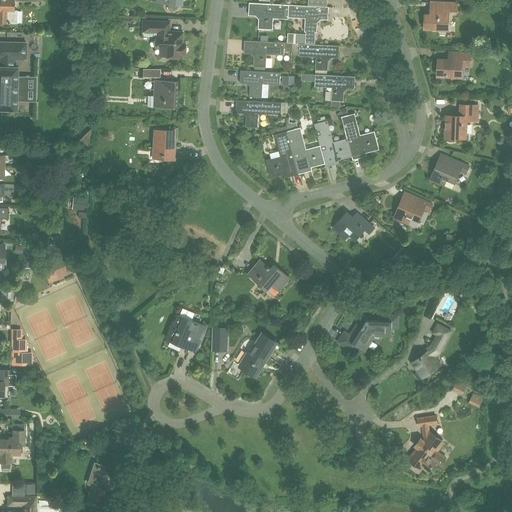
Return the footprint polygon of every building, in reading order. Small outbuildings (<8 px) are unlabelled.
[(0,0),(0,22),(18,23),(19,10),(15,10),(14,0),(0,0)] [(177,8),(178,6),(178,5),(182,5),(182,0),(155,0),(155,2),(170,4),(170,6),(171,7),(173,9),(175,9),(177,8)] [(272,16),(289,17),(289,5),(250,2),(249,15),(259,16),(258,29),(271,30),(272,16)] [(456,11),(457,3),(439,2),(439,9),(433,9),(433,14),(427,13),(426,29),(447,30),(449,11),(456,11)] [(306,42),(315,42),(315,32),(318,32),(318,19),(329,19),(329,7),(289,5),(289,17),(306,18),(305,32),(306,32),(306,42)] [(142,27),(142,36),(155,36),(155,48),(160,48),(160,57),(182,57),(182,54),(184,54),(184,51),(186,51),(186,47),(184,46),(184,43),(182,43),(182,32),(169,31),(164,31),(165,21),(142,20),(142,27)] [(285,51),(285,43),(245,40),(245,53),(255,53),(254,67),(255,67),(265,67),(266,67),(267,54),(285,55),(285,51)] [(15,66),(16,59),(26,59),(27,44),(27,43),(0,41),(0,58),(0,66),(0,109),(17,110),(17,109),(17,97),(23,97),(23,85),(18,84),(18,67),(18,66),(17,66),(15,66)] [(317,57),(316,70),(329,71),(329,57),(339,58),(340,45),(300,43),(299,56),(317,57)] [(470,66),(470,53),(455,52),(454,60),(439,59),(438,75),(461,76),(462,66),(470,66)] [(160,77),(161,69),(131,67),(131,71),(140,71),(140,74),(139,74),(139,76),(160,77)] [(280,85),(281,72),(241,70),(241,83),(251,83),(250,97),(262,97),(263,84),(280,85)] [(282,83),(295,84),(295,75),(283,74),(282,83)] [(355,89),(356,76),(328,75),(316,74),(315,87),(332,88),(332,101),(331,101),(331,106),(341,106),(341,102),(344,102),(345,88),(355,89)] [(177,106),(179,81),(155,80),(154,105),(177,106)] [(281,115),(281,113),(287,113),(288,102),(282,102),(237,100),(237,112),(247,113),(246,126),(258,127),(259,114),(281,115)] [(477,121),(478,106),(461,105),(460,116),(447,115),(446,137),(465,138),(466,120),(477,121)] [(365,152),(380,148),(376,133),(360,137),(353,113),(353,114),(352,112),(348,113),(346,107),(340,109),(341,115),(344,115),(344,116),(342,116),(348,140),(352,155),(353,159),(360,157),(359,151),(364,150),(365,152)] [(311,166),(325,162),(321,147),(305,151),(297,123),(293,123),(292,122),(290,123),(290,117),(287,118),(287,126),(287,128),(299,173),(306,171),(305,165),(310,164),(311,166)] [(321,147),(325,162),(326,166),(333,164),(332,158),(337,157),(338,159),(352,155),(348,140),(332,144),(326,121),(315,124),(321,147)] [(292,175),(299,173),(291,141),(287,128),(287,126),(283,127),(284,132),(277,134),(283,157),(267,161),(270,176),(285,173),(285,170),(290,169),(292,175)] [(172,159),(173,130),(156,130),(154,158),(172,159)] [(438,161),(430,180),(444,186),(444,185),(447,180),(454,183),(455,183),(460,171),(465,173),(468,166),(450,158),(447,165),(438,161)] [(73,197),(72,209),(88,210),(89,196),(83,195),(78,195),(78,198),(73,197)] [(402,200),(394,218),(408,224),(410,217),(418,221),(419,221),(419,220),(422,212),(423,210),(424,209),(429,212),(432,204),(414,196),(410,204),(402,200)] [(0,218),(8,218),(8,208),(0,207),(0,218)] [(370,233),(374,228),(360,216),(356,220),(347,212),(333,228),(344,237),(348,232),(356,238),(364,228),(370,233)] [(17,243),(15,252),(22,254),(24,244),(17,243)] [(23,253),(20,266),(30,268),(33,249),(25,247),(24,247),(23,253)] [(279,291),(290,278),(274,264),(271,268),(261,260),(249,273),(256,279),(256,280),(268,290),(273,285),(279,291)] [(393,260),(382,263),(383,268),(394,266),(393,260)] [(1,299),(13,299),(13,287),(1,287),(1,299)] [(432,319),(438,304),(430,300),(423,315),(424,315),(424,316),(431,319),(431,318),(432,319)] [(49,364),(70,356),(53,311),(32,319),(49,364)] [(191,349),(201,325),(179,315),(177,322),(174,321),(167,338),(191,349)] [(398,327),(399,315),(382,315),(382,321),(366,320),(359,333),(353,330),(350,334),(345,331),(338,342),(353,351),(356,346),(365,351),(375,335),(391,336),(392,327),(398,327)] [(440,352),(451,331),(438,324),(433,333),(437,335),(432,345),(428,348),(430,350),(413,362),(424,377),(440,365),(434,357),(440,352)] [(229,351),(230,327),(213,326),(212,351),(229,351)] [(31,362),(31,354),(25,353),(25,340),(20,340),(20,330),(14,330),(13,362),(31,362)] [(256,376),(273,350),(258,341),(250,354),(248,353),(240,366),(256,376)] [(16,385),(16,373),(10,373),(10,370),(0,369),(0,394),(5,395),(5,385),(16,385)] [(469,382),(456,376),(450,389),(462,395),(469,382)] [(480,407),(484,398),(474,393),(469,402),(480,407)] [(0,418),(20,418),(20,410),(0,410),(0,418)] [(429,471),(436,462),(441,465),(446,458),(435,450),(442,441),(430,432),(429,433),(428,425),(437,424),(436,416),(418,418),(419,426),(423,425),(425,439),(424,440),(421,438),(416,446),(418,447),(410,459),(421,468),(423,467),(429,471)] [(27,437),(24,437),(23,423),(13,423),(13,428),(13,436),(9,436),(10,439),(0,438),(0,452),(0,453),(1,461),(1,466),(10,466),(10,461),(12,461),(11,453),(20,452),(20,443),(26,443),(26,442),(27,442),(27,441),(27,437)] [(119,437),(102,431),(98,443),(115,449),(119,437)] [(105,489),(99,487),(105,468),(95,465),(89,484),(92,485),(85,506),(98,510),(105,489)] [(24,505),(24,511),(2,511),(35,511),(36,510),(35,510),(35,496),(9,496),(9,505),(24,505)]
